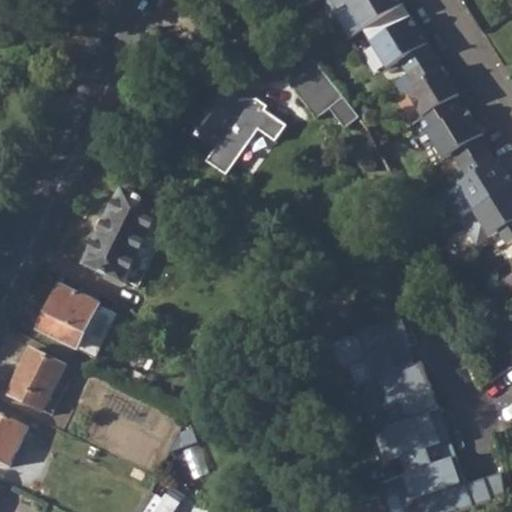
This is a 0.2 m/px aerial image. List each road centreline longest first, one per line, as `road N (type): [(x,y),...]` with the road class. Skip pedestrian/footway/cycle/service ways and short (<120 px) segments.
road 1 (tertiary): [(0,281),(139,0)]
road 2 (residential): [(440,0),(511,116)]
